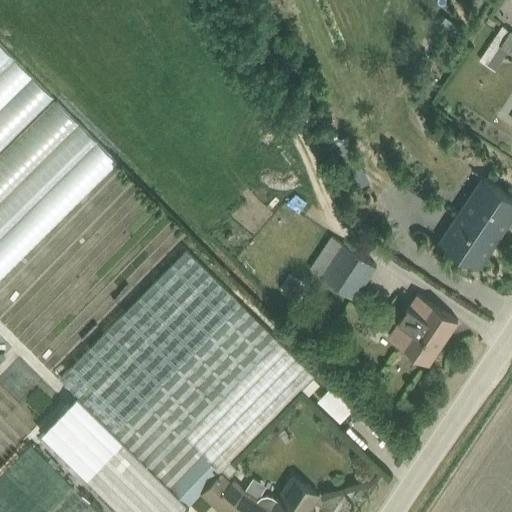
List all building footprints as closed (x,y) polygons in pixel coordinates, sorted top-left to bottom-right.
[(0,41),(0,281),(121,161),(0,41)] [(441,240),(483,267),(511,221),(511,191),(485,173),(441,240)] [(381,268),(334,237),(312,269),(360,300),(381,268)] [(179,511),(316,376),(190,250),(63,376),(128,441),(97,471),(137,511),(179,511)] [(461,322),(420,294),(393,334),(434,362),(461,322)] [(307,394),(332,417),(352,395),(327,372),(307,394)] [(230,469),(206,498),(222,511),(313,511),(326,494),(293,475),(274,506),(230,469)]
